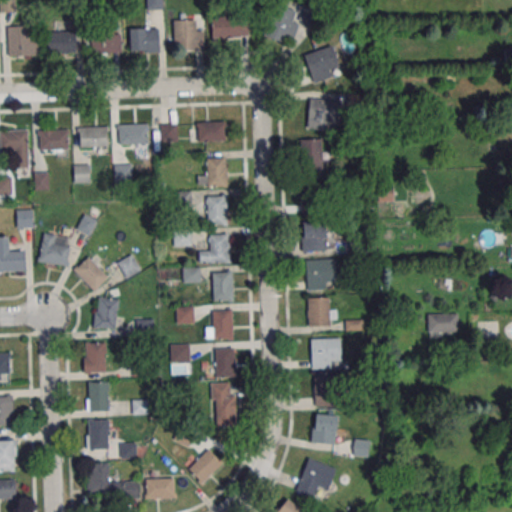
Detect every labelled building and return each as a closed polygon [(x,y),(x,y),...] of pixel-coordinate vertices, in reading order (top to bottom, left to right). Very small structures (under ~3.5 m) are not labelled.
[(6,0),(8,10),(15,9),(13,0),(6,0)] [(146,0),(146,9),(163,9),(162,0),(146,0)] [(285,0),(272,0),(263,36),(292,44),(298,21),(310,24),(314,8),(285,0)] [(212,37),(249,37),(249,16),(212,16),(212,37)] [(203,49),(203,19),(174,19),(174,49),(203,49)] [(7,26),(7,55),(38,55),(38,26),(7,26)] [(158,51),(158,28),(129,28),(129,51),(158,51)] [(76,29),(48,29),(48,53),(76,53),(76,29)] [(92,33),(92,53),(120,53),(120,33),(92,33)] [(341,74),(333,45),(304,53),(312,82),(341,74)] [(306,128),(338,131),(341,101),(309,98),(306,128)] [(191,141),(225,141),(225,121),(191,121),(191,141)] [(147,144),(147,123),(119,123),(119,144),(147,144)] [(176,124),(161,124),(161,143),(177,142),(176,124)] [(79,126),(79,147),(107,147),(107,126),(79,126)] [(29,168),(29,129),(0,129),(0,151),(12,151),(12,168),(29,168)] [(68,129),(40,129),(40,153),(68,153),(68,129)] [(323,138),(301,138),(301,175),(323,175),(323,138)] [(226,185),(226,157),(207,157),(207,171),(200,171),(200,186),(226,185)] [(74,163),(74,182),(90,182),(90,163),(74,163)] [(133,181),(133,164),(114,164),(114,181),(133,181)] [(48,189),(48,174),(36,174),(36,189),(48,189)] [(0,176),(0,199),(11,199),(11,176),(0,176)] [(301,214),(326,214),(326,191),(301,191),(301,214)] [(227,225),(227,195),(206,195),(206,225),(227,225)] [(33,209),(17,209),(17,227),(33,227),(33,209)] [(325,250),(325,222),(302,222),(302,250),(325,250)] [(39,262),(67,265),(69,237),(42,234),(39,262)] [(229,263),(229,234),(209,234),(209,250),(197,250),(197,263),(229,263)] [(8,237),(0,236),(0,270),(25,271),(25,250),(8,250),(8,237)] [(94,290),(109,276),(88,256),(74,270),(94,290)] [(125,277),(139,270),(132,256),(118,262),(125,277)] [(328,282),(336,282),(336,259),(306,259),(306,289),(328,289),(328,282)] [(199,268),(183,268),(183,282),(198,282),(199,268)] [(212,271),(212,301),(232,301),(232,271),(212,271)] [(93,327),(115,329),(118,299),(96,297),(93,327)] [(336,326),(336,307),(329,307),(329,297),(307,297),(307,326),(336,326)] [(193,306),(176,306),(176,323),(193,323),(193,306)] [(232,338),(232,309),(208,309),(208,338),(232,338)] [(458,313),(427,313),(427,333),(458,333),(458,313)] [(498,321),(477,321),(477,337),(498,337),(498,321)] [(340,335),(311,335),(311,369),(340,369),(340,335)] [(105,372),(105,342),(84,342),(84,372),(105,372)] [(189,344),(170,344),(170,363),(189,363),(189,344)] [(235,377),(235,348),(214,348),(215,377),(235,377)] [(0,380),(1,381),(1,376),(10,376),(10,351),(0,351),(0,380)] [(314,406),(339,406),(339,375),(314,375),(314,406)] [(87,411),(109,411),(109,381),(87,381),(87,411)] [(213,426),(235,426),(235,382),(213,382),(213,426)] [(0,425),(13,426),(13,395),(0,395),(0,425)] [(132,400),(132,414),(150,414),(150,400),(132,400)] [(336,414),(312,414),(312,443),(336,443),(336,414)] [(87,449),(108,449),(108,420),(87,420),(87,449)] [(370,440),(354,439),(353,456),(368,457),(370,440)] [(15,441),(0,440),(0,470),(15,471),(15,441)] [(187,468),(202,483),(222,463),(208,447),(187,468)] [(335,468),(308,458),(296,490),(314,497),(318,486),(327,490),(335,468)] [(87,463),(87,498),(137,498),(137,481),(109,481),(109,463),(87,463)] [(175,478),(145,478),(145,498),(175,498),(175,478)] [(0,479),(0,499),(16,499),(16,480),(0,479)] [(274,511),(303,511),(305,511),(286,497),(274,511)]
